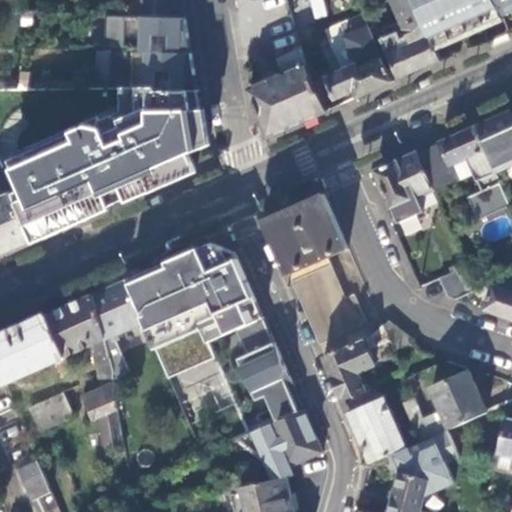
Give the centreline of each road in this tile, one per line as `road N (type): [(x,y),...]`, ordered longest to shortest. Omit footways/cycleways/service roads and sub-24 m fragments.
road 1 (residential): [(229,191),(342,464),(330,511)]
road 2 (residential): [(511,349),(416,316),(393,297),(331,145)]
road 3 (tertiary): [(229,191),(0,293)]
road 4 (tertiary): [(511,66),(331,145)]
road 5 (residential): [(245,184),(210,0)]
